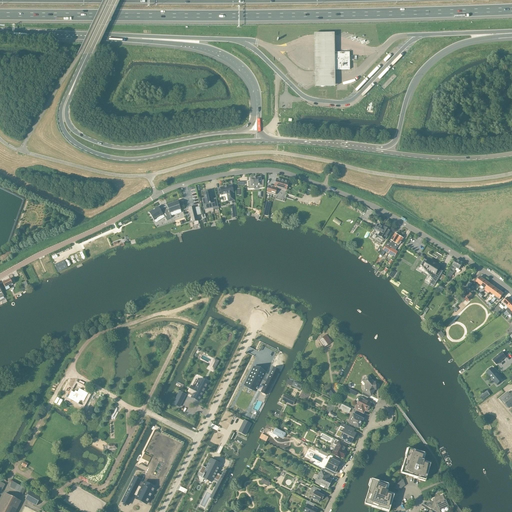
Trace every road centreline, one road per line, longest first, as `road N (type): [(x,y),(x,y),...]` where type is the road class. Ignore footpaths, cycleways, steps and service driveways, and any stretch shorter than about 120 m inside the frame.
road 1 (unclassified): [(0,276),(183,184),(263,170),(380,210),(511,291)]
road 2 (motorway): [(0,14),(511,9)]
road 3 (secondary): [(63,106),(64,132),(108,157),(262,140)]
road 4 (secondary): [(258,130),(122,148),(73,130),(63,106)]
road 5 (motorway): [(113,34),(227,54),(255,83),(258,130)]
road 6 (motorway): [(375,149),(396,138),(412,81),(429,61),(462,42),(511,30)]
road 7 (primary): [(375,149),(467,158),(511,153)]
road 8 (residential): [(258,319),(198,439)]
road 9 (motorway): [(113,34),(237,40)]
